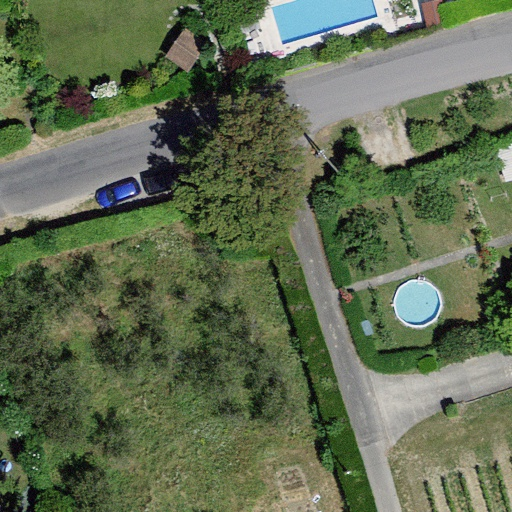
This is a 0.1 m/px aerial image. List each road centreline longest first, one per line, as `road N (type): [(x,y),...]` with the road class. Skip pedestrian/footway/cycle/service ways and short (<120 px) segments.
road 1 (residential): [(268,113),(387,511)]
road 2 (residential): [(0,190),(268,113)]
road 3 (residential): [(268,113),(511,43)]
